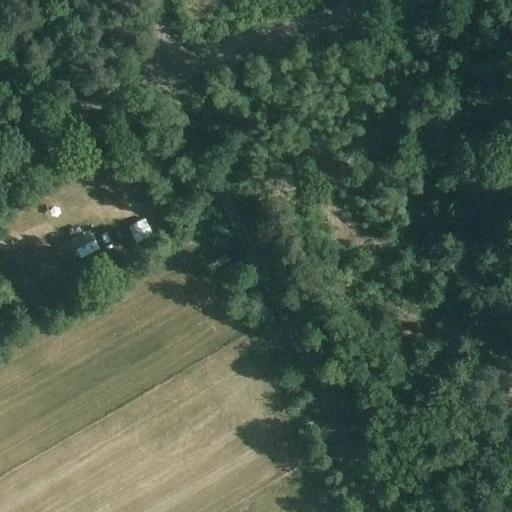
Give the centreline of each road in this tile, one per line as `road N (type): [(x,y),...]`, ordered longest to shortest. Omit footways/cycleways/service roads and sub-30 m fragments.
road 1 (track): [(164,84),(377,511)]
road 2 (track): [(0,162),(162,70),(393,0)]
